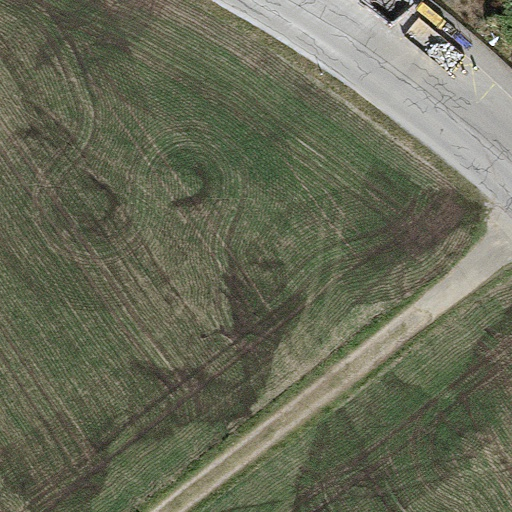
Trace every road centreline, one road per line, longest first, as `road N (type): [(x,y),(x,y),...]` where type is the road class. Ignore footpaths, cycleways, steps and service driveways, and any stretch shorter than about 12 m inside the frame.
road 1 (track): [(162,511),(511,245)]
road 2 (tertiary): [(511,160),(399,72),(287,0)]
